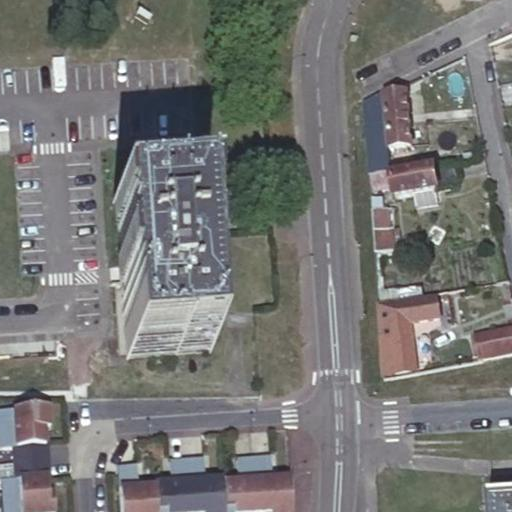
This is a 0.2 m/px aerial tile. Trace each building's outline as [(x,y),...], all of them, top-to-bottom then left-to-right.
[(388,97),(369,105),(374,175),(393,172),(395,172),(394,151),(417,149),(413,95),(388,97)] [(393,172),(374,175),(375,188),(396,185),(399,200),(418,197),(420,211),(441,208),(438,193),(460,189),(459,182),(463,181),(460,167),(456,167),(455,165),(394,176),(393,172)] [(203,197),(120,203),(130,363),(212,356),(203,197)] [(397,212),(376,212),(379,256),(400,255),(397,212)] [(384,325),(387,374),(421,371),(417,321),(455,319),(453,294),(442,296),(429,298),(422,300),(410,302),(404,303),(383,307),(384,325)] [(511,330),(479,337),(485,361),(511,355),(511,330)] [(48,412),(0,415),(0,452),(15,451),(16,467),(46,465),(44,433),(49,432),(48,412)] [(271,458),(253,459),(256,511),(258,511),(265,511),(290,511),(288,477),(272,478),(271,458)] [(237,480),(220,482),(222,511),(256,511),(253,459),(236,460),(237,480)] [(202,460),(185,461),(188,511),(222,511),(220,482),(220,479),(204,480),(202,460)] [(152,484),(152,486),(154,511),(188,511),(185,461),(167,462),(169,482),(152,484)] [(46,465),(16,467),(17,483),(2,484),(3,511),(54,511),(54,497),(48,498),(46,465)] [(136,467),(118,468),(120,511),(154,511),(152,486),(137,487),(136,467)] [(511,511),(511,501),(491,503),(491,511),(511,511)]
